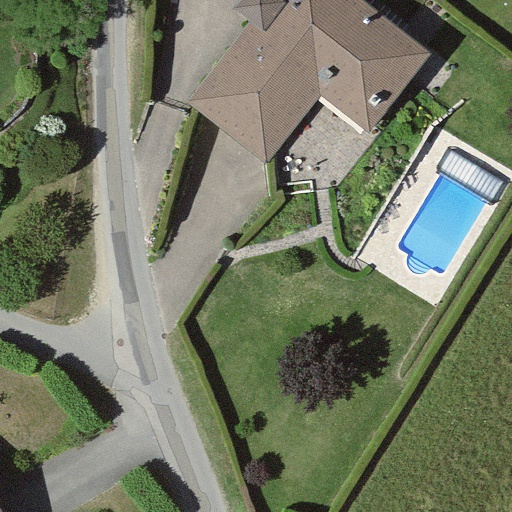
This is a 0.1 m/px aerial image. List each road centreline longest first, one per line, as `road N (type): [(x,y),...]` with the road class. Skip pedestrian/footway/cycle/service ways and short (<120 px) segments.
road 1 (residential): [(151,357),(120,210),(114,0)]
road 2 (residential): [(205,511),(151,357)]
road 3 (residential): [(0,316),(92,357),(151,357)]
